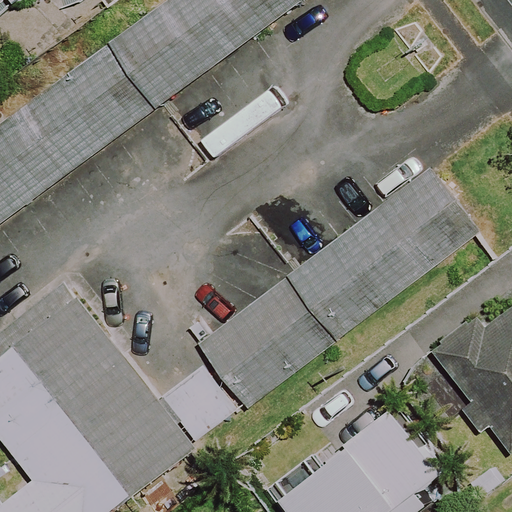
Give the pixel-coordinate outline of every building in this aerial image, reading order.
[(0,0),(0,23),(31,0),(0,0)] [(175,0),(0,132),(0,230),(305,0),(175,0)] [(438,139),(196,330),(257,407),(499,215),(438,139)] [(83,268),(0,338),(0,399),(31,436),(0,462),(0,496),(13,511),(109,511),(215,422),(83,268)] [(511,323),(447,369),(511,462),(511,461),(511,323)] [(450,472),(399,411),(292,499),(302,511),(425,511),(430,509),(420,497),(450,472)]
